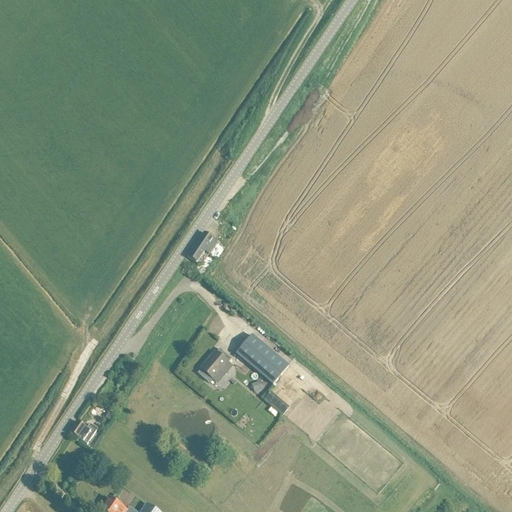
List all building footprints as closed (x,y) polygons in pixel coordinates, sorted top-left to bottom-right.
[(209,256),(217,243),(204,234),(187,258),(196,265),(204,253),(209,256)] [(272,386),(288,368),(251,336),(236,355),(272,386)] [(214,353),(200,370),(201,371),(198,375),(209,384),(212,380),(213,381),(218,375),(222,378),(229,371),(225,368),(231,360),(219,350),(216,354),(214,353)] [(301,398),(308,389),(305,386),(298,396),(301,398)] [(86,430),(77,423),(69,433),(86,445),(97,430),(90,425),(86,430)] [(127,511),(110,500),(101,511),(156,511),(146,505),(141,511),(130,511),(128,510),(127,511)]
